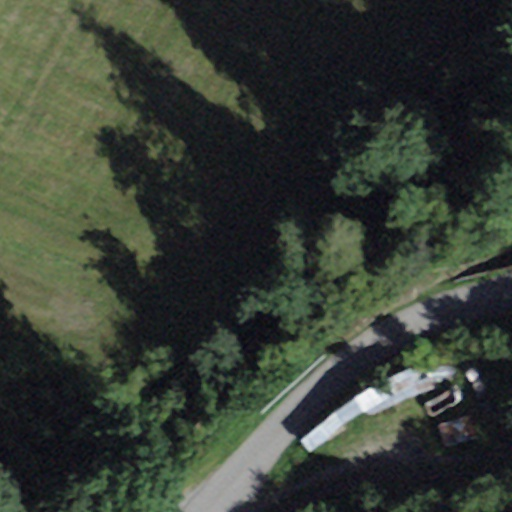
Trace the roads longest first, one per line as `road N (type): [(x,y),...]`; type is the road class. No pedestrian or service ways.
road 1 (track): [(511,457),(390,462),(260,511),(223,511)]
road 2 (track): [(0,208),(209,280)]
